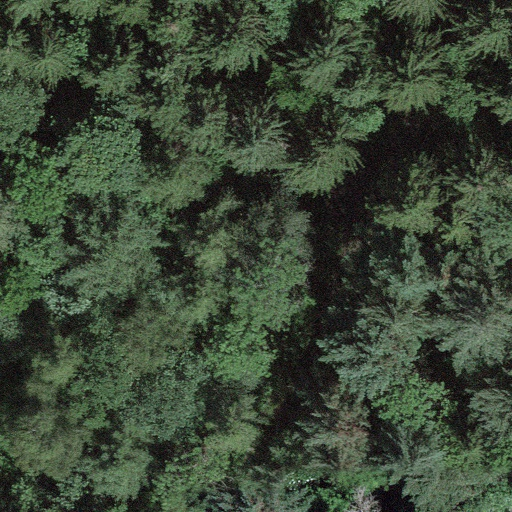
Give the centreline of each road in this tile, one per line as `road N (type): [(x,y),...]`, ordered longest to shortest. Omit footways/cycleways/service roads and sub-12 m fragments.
road 1 (track): [(403,218),(0,57)]
road 2 (track): [(286,511),(403,218),(511,263)]
